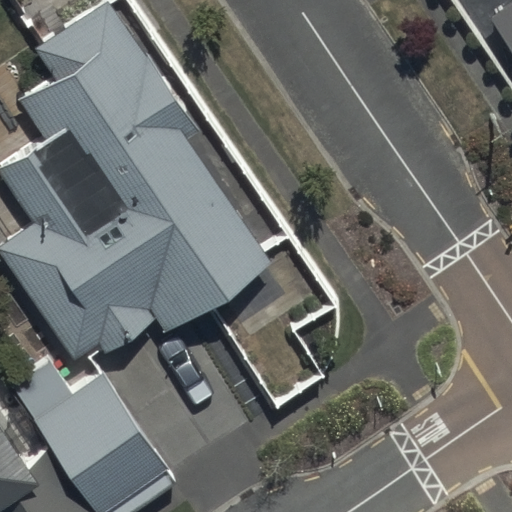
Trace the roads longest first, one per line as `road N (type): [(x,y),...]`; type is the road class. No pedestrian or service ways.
road 1 (residential): [(292,0),(511,323)]
road 2 (residential): [(347,511),(511,406)]
